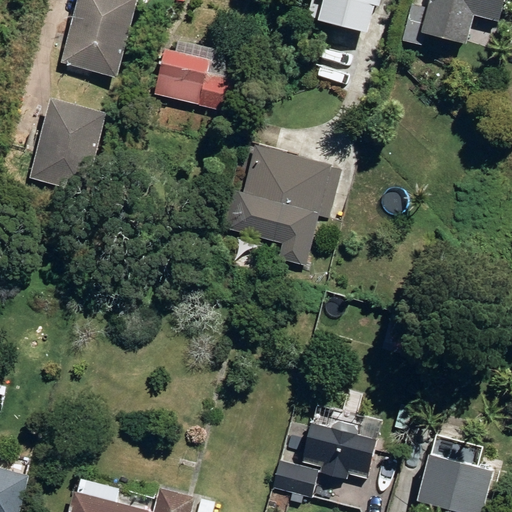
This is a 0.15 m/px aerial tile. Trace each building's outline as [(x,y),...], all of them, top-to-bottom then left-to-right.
[(33,0),(0,0),(0,75),(13,79),(33,0)] [(119,76),(139,0),(78,0),(63,60),(119,76)] [(326,0),(322,17),(371,30),(378,0),(326,0)] [(404,39),(422,43),(426,29),(468,41),(476,13),(500,20),(505,0),(433,0),(432,8),(414,3),(404,39)] [(154,93),(230,110),(238,77),(210,70),(213,58),(165,46),(154,93)] [(32,175),(88,190),(109,109),(53,94),(32,175)] [(0,151),(13,102),(0,98),(0,151)] [(266,250),(308,262),(335,162),(258,141),(244,190),(238,189),(228,226),(269,237),(266,250)] [(392,316),(383,349),(425,360),(434,327),(392,316)] [(321,471),(349,478),(350,471),(370,476),(379,437),(316,421),(306,461),(323,465),(321,471)] [(421,499),(469,511),(485,511),(497,466),(434,450),(421,499)] [(274,487),(313,497),(321,469),(281,458),(274,487)] [(0,511),(20,511),(30,475),(0,466),(0,511)] [(192,511),(197,496),(162,488),(157,509),(116,499),(120,487),(84,478),(80,490),(76,489),(69,511),(192,511)] [(206,498),(202,511),(213,511),(217,502),(206,498)]
